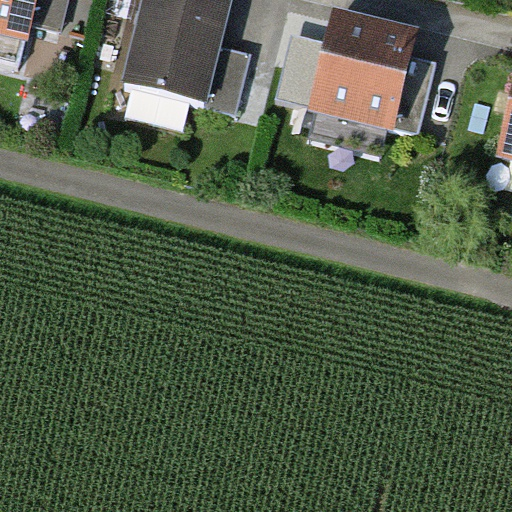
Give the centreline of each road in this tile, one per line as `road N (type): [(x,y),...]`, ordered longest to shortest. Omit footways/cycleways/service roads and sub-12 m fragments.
road 1 (track): [(511,300),(0,171)]
road 2 (residential): [(511,29),(386,0)]
